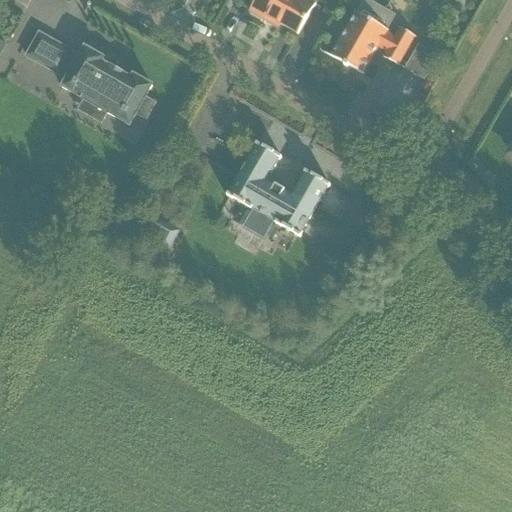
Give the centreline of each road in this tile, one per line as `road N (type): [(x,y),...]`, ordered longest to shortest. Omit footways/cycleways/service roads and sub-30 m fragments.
road 1 (residential): [(422,167),(126,0)]
road 2 (residential): [(511,12),(422,167)]
road 3 (residential): [(422,167),(511,275)]
